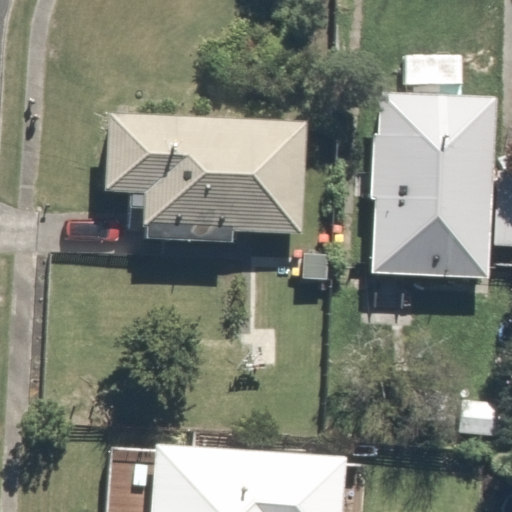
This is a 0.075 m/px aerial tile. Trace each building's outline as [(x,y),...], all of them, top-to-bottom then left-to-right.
[(472,90),(349,86),(344,269),(467,273),(472,90)] [(278,113),(81,102),(77,180),(94,181),(92,231),(217,238),(218,223),(272,226),(278,113)] [(497,394),(447,392),(446,430),(496,432),(497,394)] [(314,503),(317,458),(295,457),(296,443),(160,434),(158,463),(128,461),(124,511),(289,511),(290,502),(314,503)] [(463,465),(420,463),(418,509),(461,511),(463,465)]
